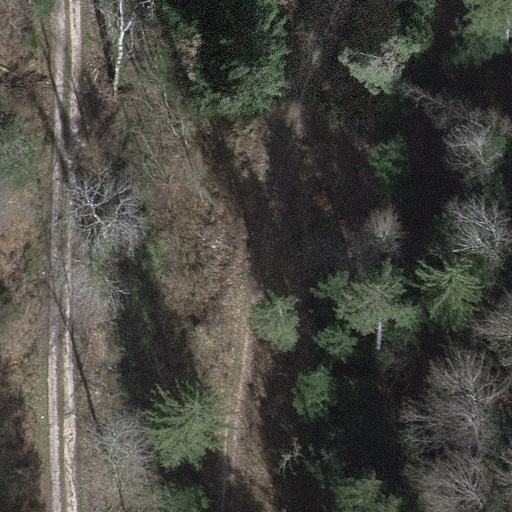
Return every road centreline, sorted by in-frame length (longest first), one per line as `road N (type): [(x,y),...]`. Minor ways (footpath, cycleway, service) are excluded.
road 1 (track): [(227,511),(280,169),(337,0)]
road 2 (track): [(73,511),(61,0)]
